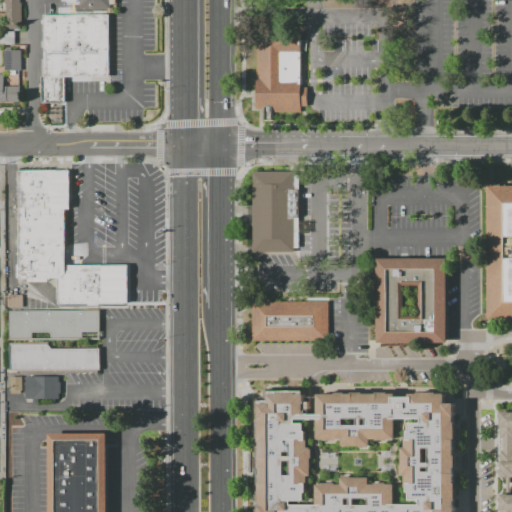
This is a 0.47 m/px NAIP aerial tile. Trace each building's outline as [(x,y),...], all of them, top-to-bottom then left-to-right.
[(23,30),(9,30),(9,4),(7,4),(7,0),(23,0),(23,4),(25,4),(25,27),(23,27),(23,30)] [(82,0),(113,0),(113,10),(83,10),(82,0)] [(46,15),(112,15),(112,77),(68,77),(68,103),(43,103),(43,77),(46,77),(46,15)] [(0,33),(17,33),(18,45),(0,45),(0,33)] [(259,35),(305,35),(304,113),(269,113),(269,110),(258,110),(259,35)] [(7,52),(24,52),(24,72),(7,71),(7,52)] [(0,75),(7,75),(7,88),(23,87),(23,103),(0,103),(0,75)] [(255,173),(296,173),(296,176),(302,176),(302,249),(298,249),(298,253),(256,253),(255,173)] [(129,302),(129,267),(68,267),(68,174),(17,174),(17,279),(57,279),(57,302),(129,302)] [(487,187),(511,187),(511,320),(486,320),(487,187)] [(382,260),(444,261),(443,340),(443,345),(381,345),(382,260)] [(21,307),(21,294),(6,295),(6,308),(21,307)] [(255,302),(331,302),(331,342),(255,341),(255,302)] [(11,310),(102,310),(102,339),(11,340),(11,310)] [(11,345),(51,344),(55,349),(103,348),(103,371),(12,372),(11,345)] [(27,377),(60,377),(60,399),(28,399),(27,377)] [(25,378),(25,391),(24,391),(24,395),(14,395),(14,392),(12,392),(12,389),(11,389),(11,384),(13,384),(13,378),(25,378)] [(269,396),(304,396),(303,430),(308,430),(308,446),(312,446),(312,477),(309,477),(308,494),(305,494),(305,500),(292,500),(292,504),(317,504),(317,484),(341,484),(341,477),(371,477),(371,484),(396,484),(396,503),(419,503),(419,501),(409,501),(409,494),(406,494),(406,478),(401,478),(401,448),(409,448),(408,424),(424,424),(424,415),(395,415),(395,437),(371,437),(371,444),(345,444),(345,438),(317,438),(317,394),(394,394),(394,396),(414,396),(414,393),(446,393),(446,401),(456,401),(456,511),(260,511),(261,405),(269,405),(269,396)] [(511,479),(504,479),(503,412),(511,412),(511,479)] [(49,511),(105,511),(106,432),(49,433),(49,511)] [(511,511),(511,493),(499,493),(499,511),(511,511)]
